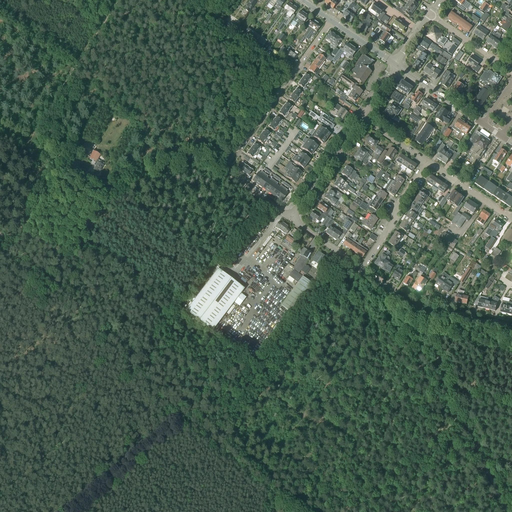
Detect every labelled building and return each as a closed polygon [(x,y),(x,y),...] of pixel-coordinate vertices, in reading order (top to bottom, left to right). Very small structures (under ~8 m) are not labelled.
[(254,0),(254,1),(251,0),(250,0),(243,9),(249,13),(258,1),(258,0),(254,0)] [(282,0),(278,0),(275,5),(279,7),(277,11),(279,12),(281,9),(280,8),(285,2),(282,0)] [(333,0),(329,7),(331,9),(332,8),(333,10),(338,4),(336,3),(338,0),(343,0),(346,2),(347,0),(333,0)] [(412,9),(414,11),(418,6),(413,2),(414,0),(408,0),(409,1),(406,5),(412,9)] [(467,10),(471,5),(464,1),(463,0),(455,0),(455,1),(459,4),(457,7),(463,12),(466,9),(467,10)] [(480,9),(485,13),(489,6),(484,2),(480,9)] [(281,17),(275,25),(278,27),(281,23),(283,19),(292,6),(288,3),(283,10),(286,12),(282,18),(281,17)] [(372,10),(381,16),(385,10),(376,4),(372,10)] [(508,11),(511,13),(511,6),(511,5),(509,4),(508,7),(504,5),(500,9),(505,13),(507,13),(508,11)] [(343,16),(347,19),(355,8),(352,6),(351,5),(343,16)] [(402,7),(398,12),(403,16),(405,13),(410,17),(414,11),(412,9),(406,5),(404,8),(402,7)] [(292,6),(283,19),(285,21),(287,18),(290,19),(297,10),(292,6)] [(355,8),(347,19),(352,22),(356,16),(354,15),(357,10),(355,8)] [(294,28),(295,28),(304,14),(300,11),(296,18),(293,22),(295,23),(292,26),(294,28)] [(452,23),(459,12),(458,11),(456,14),(452,11),(448,18),(449,19),(448,20),(452,23)] [(458,25),(463,19),(459,16),(461,14),(459,12),(452,23),(456,25),(457,24),(458,25)] [(486,13),(481,20),(484,22),(489,15),(486,13)] [(303,24),(308,17),(304,14),(295,28),(292,31),(295,32),(297,29),(299,26),(301,27),(303,23),(303,24)] [(366,23),(369,19),(369,20),(371,17),(367,14),(365,17),(366,17),(363,21),(358,27),(366,32),(370,26),(366,23)] [(506,33),(511,23),(511,20),(508,18),(506,21),(500,29),(506,33)] [(300,45),(305,38),(307,35),(316,23),(311,19),(307,26),(309,28),(307,31),(303,37),(302,37),(298,43),(300,45)] [(403,31),(407,27),(397,19),(393,24),(403,31)] [(462,30),(470,20),(468,19),(466,21),(463,19),(458,25),(459,26),(459,27),(462,30)] [(470,20),(462,30),(466,33),(467,32),(468,33),(473,26),(469,23),(471,21),(470,20)] [(235,32),(239,26),(234,23),(230,28),(235,32)] [(313,37),(316,33),(321,26),(316,23),(307,35),(305,38),(308,40),(311,36),(313,37)] [(389,33),(391,30),(391,29),(384,25),(382,28),(381,30),(383,32),(383,33),(380,38),(381,38),(380,40),(386,44),(391,37),(388,34),(389,33)] [(484,41),(489,33),(479,27),(474,34),(484,41)] [(251,38),(254,33),(248,28),(244,33),(251,38)] [(427,37),(436,43),(436,42),(439,45),(440,44),(444,46),(448,40),(444,37),(443,38),(440,36),(442,34),(433,28),(427,37)] [(328,41),(331,43),(335,36),(330,32),(325,39),(328,41)] [(496,39),(500,33),(498,32),(496,35),(493,33),(491,36),(486,42),(491,46),(496,39)] [(496,39),(491,46),(496,49),(501,43),(498,41),(500,38),(500,37),(502,34),(500,33),(496,39)] [(335,36),(331,43),(336,47),(341,40),(335,36)] [(261,37),(257,42),(263,47),(266,41),(261,37)] [(441,50),(431,43),(426,39),(423,43),(422,43),(420,45),(421,46),(426,50),(429,47),(438,54),(439,53),(441,50)] [(347,54),(351,47),(347,44),(342,50),(340,49),(339,51),(335,57),(333,59),(332,60),(333,61),(334,61),(335,61),(336,61),(337,61),(337,60),(338,60),(339,59),(339,58),(342,54),(344,52),(347,54)] [(351,47),(347,54),(350,56),(348,58),(350,60),(356,51),(351,47)] [(289,59),(294,53),(290,50),(285,56),(289,59)] [(441,50),(439,53),(449,61),(452,57),(441,50)] [(422,53),(419,51),(416,55),(419,57),(413,66),(419,70),(425,61),(424,61),(425,60),(427,61),(430,58),(422,53)] [(333,59),(326,54),(323,58),(319,55),(316,61),(321,65),(325,60),(327,62),(329,62),(330,63),(333,59)] [(371,60),(362,55),(350,71),(356,76),(354,78),(354,79),(357,81),(357,82),(358,83),(359,82),(362,85),(363,85),(363,84),(365,82),(365,81),(367,79),(367,78),(369,76),(369,75),(371,73),(371,72),(368,70),(368,69),(367,68),(369,66),(371,68),(375,62),(371,60)] [(442,67),(446,61),(439,56),(435,62),(432,60),(424,73),(435,80),(443,68),(442,67)] [(477,73),(480,68),(478,66),(480,62),(472,56),(468,62),(474,66),(472,69),(477,73)] [(318,70),(321,65),(316,61),(312,65),(318,70)] [(341,69),(344,72),(349,65),(345,62),(341,69)] [(314,75),(318,70),(312,65),(308,71),(314,75)] [(486,86),(494,74),(489,71),(489,72),(488,71),(486,71),(485,72),(480,80),(479,81),(480,84),(483,86),(484,84),(486,86)] [(451,75),(447,72),(443,77),(445,79),(442,85),(447,88),(453,80),(450,77),(451,75)] [(494,74),(486,86),(491,89),(493,86),(494,87),(496,85),(497,85),(502,78),(495,73),(494,74)] [(305,75),(302,80),(307,84),(311,79),(305,75)] [(358,97),(362,92),(355,87),(357,85),(343,75),(341,78),(352,86),(351,88),(353,90),(351,92),(358,97)] [(300,82),(298,85),(301,87),(300,89),(304,92),(306,91),(303,89),(307,84),(302,80),(300,82)] [(405,83),(402,81),(398,88),(396,87),(394,90),(396,91),(391,98),(399,104),(406,94),(408,95),(413,88),(412,88),(412,87),(410,86),(407,85),(408,84),(405,82),(405,83)] [(461,84),(460,83),(458,82),(452,91),(458,96),(464,88),(465,89),(467,87),(465,86),(467,84),(463,82),(461,84)] [(489,93),(491,89),(486,86),(484,89),(483,88),(481,90),(479,93),(480,93),(472,104),(480,109),(490,93),(489,93)] [(295,91),(293,95),(298,99),(302,94),(306,96),(307,95),(304,92),(300,89),(299,91),(298,91),(296,89),(295,91)] [(351,92),(348,90),(346,93),(346,95),(345,96),(343,94),(339,91),(337,94),(341,97),(345,100),(346,100),(348,98),(355,103),(358,97),(351,92)] [(414,95),(412,94),(405,104),(409,106),(412,101),(416,104),(423,95),(417,91),(415,95),(415,94),(414,95)] [(293,95),(289,100),(294,104),(298,99),(293,95)] [(428,112),(430,110),(433,112),(433,111),(435,112),(439,107),(434,104),(434,105),(427,100),(425,99),(422,104),(423,105),(422,108),(422,109),(423,110),(423,111),(424,112),(425,112),(426,112),(427,112),(428,112)] [(341,108),(336,105),(331,101),(328,105),(331,107),(335,110),(338,112),(345,117),(348,113),(341,108)] [(282,108),(288,113),(292,107),(286,103),(282,108)] [(402,110),(394,104),(393,107),(390,105),(387,110),(396,116),(397,116),(402,110)] [(413,113),(418,117),(420,114),(419,113),(421,110),(417,107),(413,113)] [(284,118),(288,113),(282,108),(279,114),(284,118)] [(435,114),(438,116),(436,119),(443,123),(443,121),(448,124),(451,119),(447,117),(449,113),(448,113),(448,112),(445,110),(445,111),(442,109),(439,114),(437,112),(435,114)] [(393,120),(396,116),(387,110),(384,114),(393,120)] [(318,118),(311,112),(308,116),(316,121),(317,119),(318,118)] [(345,117),(338,112),(337,113),(336,112),(335,114),(336,115),(335,116),(342,121),(345,117)] [(332,122),(332,120),(322,113),(319,118),(318,118),(317,119),(320,121),(332,129),(335,124),(332,122)] [(421,119),(418,117),(413,113),(409,118),(418,124),(421,119)] [(272,122),(278,126),(282,121),(276,117),(272,122)] [(459,133),(466,124),(459,119),(456,124),(455,126),(454,125),(452,128),(459,133)] [(297,129),(302,122),(299,120),(293,127),(297,129)] [(274,131),(278,126),(272,122),(268,127),(274,131)] [(319,126),(315,131),(317,132),(317,133),(327,139),(328,139),(330,136),(330,135),(330,134),(325,130),(326,128),(324,127),(321,124),(320,124),(319,126)] [(460,133),(459,135),(456,138),(461,141),(463,137),(460,136),(462,132),(466,135),(471,127),(467,124),(466,124),(459,133),(460,133)] [(434,134),(436,131),(427,125),(416,141),(422,146),(425,142),(425,143),(428,140),(427,139),(431,132),(434,134)] [(410,138),(415,130),(412,128),(407,136),(410,138)] [(443,136),(447,139),(452,132),(447,129),(445,132),(443,135),(443,136)] [(261,135),(266,139),(270,134),(265,130),(261,135)] [(275,135),(280,139),(281,137),(283,134),(280,132),(279,130),(277,133),(275,135)] [(311,136),(310,138),(311,139),(316,143),(317,140),(321,143),(323,144),(324,143),(324,144),(326,141),(327,141),(326,140),(327,139),(317,133),(317,132),(315,131),(312,136),(311,136)] [(490,141),(477,132),(475,134),(474,134),(469,141),(470,141),(468,144),(468,143),(462,151),(470,157),(473,153),(481,158),(486,151),(484,151),(489,144),(488,143),(490,141)] [(268,141),(266,139),(261,135),(257,140),(263,144),(265,141),(267,143),(268,141)] [(375,147),(379,142),(377,141),(369,136),(366,141),(375,147)] [(305,144),(315,151),(318,147),(308,140),(305,144)] [(251,149),(258,155),(260,152),(258,151),(260,148),(254,144),(251,149)] [(311,156),(315,151),(305,144),(302,149),(311,156)] [(441,162),(447,153),(445,152),(446,149),(444,148),(445,146),(442,144),(437,151),(440,153),(437,158),(441,162)] [(376,149),(372,146),(370,149),(379,156),(383,151),(377,147),(376,149)] [(363,151),(360,149),(357,153),(366,160),(372,152),(365,148),(363,151)] [(391,161),(396,152),(390,148),(387,153),(384,151),(381,155),(377,162),(380,164),(385,158),(385,157),(391,161)] [(257,157),(258,155),(251,149),(247,154),(252,158),(253,158),(255,155),(257,157)] [(501,162),(507,154),(500,149),(496,156),(493,160),(500,165),(501,162)] [(99,173),(103,166),(98,163),(99,161),(97,160),(100,155),(93,152),(89,159),(96,162),(94,165),(96,166),(94,170),(99,173)] [(447,153),(441,162),(446,165),(450,159),(454,162),(458,155),(454,152),(451,156),(447,153)] [(300,153),(297,157),(307,164),(310,160),(300,153)] [(354,158),(364,165),(368,161),(366,160),(357,153),(356,154),(355,154),(354,156),(354,157),(354,158)] [(401,165),(406,159),(400,155),(396,162),(401,165)] [(295,156),(292,160),(294,162),(304,169),(307,164),(297,157),(295,156)] [(406,169),(411,162),(406,159),(401,165),(406,169)] [(411,162),(406,169),(412,173),(416,166),(411,162)] [(243,173),(247,167),(242,163),(238,169),(243,173)] [(291,165),(288,170),(289,171),(299,178),(302,173),(294,167),(291,165)] [(344,170),(356,178),(358,176),(355,174),(356,173),(353,171),(347,166),(344,170)] [(247,167),(243,173),(248,177),(252,171),(247,167)] [(481,172),(490,177),(492,174),(484,168),(481,172)] [(355,182),(356,179),(356,178),(344,170),(341,174),(345,177),(351,180),(352,179),(355,182)] [(289,171),(286,174),(288,175),(286,177),(295,183),(298,180),(299,178),(289,171)] [(375,178),(379,180),(383,173),(380,171),(375,178)] [(257,184),(265,174),(261,172),(260,173),(259,172),(252,181),(257,184)] [(262,188),(268,179),(267,178),(268,177),(265,174),(257,184),(262,188)] [(484,190),(491,180),(490,180),(489,182),(484,179),(486,177),(482,174),(475,184),(484,190)] [(375,179),(369,176),(366,181),(372,185),(375,179)] [(433,187),(437,180),(432,176),(427,183),(433,187)] [(394,182),(401,187),(404,181),(397,177),(394,182)] [(348,190),(351,192),(352,190),(347,186),(348,185),(345,183),(338,178),(336,182),(348,190)] [(268,179),(262,188),(267,191),(274,181),(271,179),(270,180),(268,179)] [(401,187),(394,182),(391,180),(387,185),(397,192),(401,187)] [(438,190),(443,184),(437,180),(433,187),(438,190)] [(493,196),(498,188),(496,187),(493,185),(494,183),(491,180),(484,190),(493,196)] [(272,195),(278,186),(276,185),(278,184),(274,181),(267,191),(272,195)] [(343,191),(346,193),(348,190),(336,182),(333,186),(336,188),(342,192),(343,191)] [(443,184),(438,190),(443,194),(448,187),(443,184)] [(393,197),(397,192),(387,185),(384,191),(393,197)] [(278,186),(272,195),(277,198),(284,188),(281,186),(280,187),(278,186)] [(501,202),(507,194),(502,191),(503,189),(502,188),(500,186),(499,186),(498,188),(493,196),(501,202)] [(284,188),(277,198),(282,202),(288,193),(286,192),(287,190),(284,188)] [(333,193),(329,191),(327,195),(337,202),(342,196),(335,192),(333,193)] [(376,196),(383,201),(387,195),(380,191),(376,196)] [(440,204),(439,206),(442,208),(447,201),(448,201),(449,202),(452,204),(459,194),(453,191),(450,196),(447,200),(444,198),(444,199),(440,204)] [(426,204),(430,199),(427,197),(421,192),(417,198),(424,202),(426,204)] [(508,192),(507,194),(501,202),(510,208),(511,205),(511,197),(510,197),(511,195),(508,192)] [(459,194),(452,204),(455,206),(458,208),(459,205),(461,203),(464,198),(459,194)] [(337,206),(339,203),(337,202),(327,195),(324,198),(330,203),(331,201),(337,206)] [(379,206),(383,201),(376,196),(373,202),(371,200),(379,206)] [(422,205),(424,202),(417,198),(413,203),(423,210),(425,208),(422,205)] [(376,211),(379,206),(371,200),(370,203),(371,204),(369,207),(362,202),(361,205),(367,209),(370,211),(372,209),(376,211)] [(473,214),(478,207),(469,201),(464,208),(463,210),(466,213),(468,210),(473,214)] [(321,203),(317,208),(324,213),(322,214),(322,215),(326,217),(330,220),(331,220),(332,218),(328,215),(331,210),(328,208),(321,203)] [(354,212),(358,206),(353,203),(350,209),(354,212)] [(423,210),(413,203),(410,208),(417,213),(418,211),(421,212),(423,209),(423,210)] [(458,208),(452,215),(455,217),(462,207),(459,205),(458,208)] [(310,216),(313,218),(316,220),(319,222),(321,220),(322,218),(323,219),(324,220),(322,223),(323,226),(325,227),(327,224),(330,220),(326,217),(322,215),(320,214),(319,215),(313,211),(310,216)] [(406,217),(416,223),(418,221),(416,220),(418,217),(410,211),(406,217)] [(487,220),(490,216),(483,211),(480,216),(481,216),(477,221),(483,225),(487,220)] [(458,213),(452,223),(460,228),(466,220),(468,222),(471,218),(463,213),(461,216),(458,213)] [(367,221),(374,225),(377,220),(370,215),(367,221)] [(414,226),(416,223),(406,217),(403,222),(410,226),(410,227),(411,228),(413,226),(414,226)] [(342,228),(344,229),(347,231),(352,224),(347,220),(342,228)] [(362,226),(364,226),(370,231),(374,225),(367,221),(366,220),(365,220),(364,221),(363,222),(362,223),(362,224),(362,225),(362,226)] [(500,222),(496,220),(492,226),(491,225),(488,229),(485,234),(490,237),(491,235),(493,232),(494,231),(496,229),(500,222)] [(281,224),(279,222),(275,227),(283,233),(285,232),(287,233),(289,230),(287,229),(288,227),(282,223),(281,224)] [(410,227),(410,226),(403,222),(399,227),(406,232),(408,233),(409,231),(408,230),(410,227)] [(500,231),(501,229),(500,229),(503,225),(500,222),(496,229),(494,231),(493,232),(491,235),(490,237),(491,238),(485,248),(490,251),(496,241),(494,240),(499,232),(499,230),(500,231)] [(328,229),(325,233),(331,237),(335,231),(330,227),(330,226),(327,224),(325,227),(328,229)] [(354,224),(350,230),(354,233),(358,227),(354,224)] [(335,231),(331,237),(336,241),(341,234),(335,231)] [(392,238),(399,242),(402,238),(405,240),(407,237),(401,233),(400,235),(396,232),(392,238)] [(458,242),(445,233),(440,241),(453,250),(458,242)] [(352,241),(350,239),(352,236),(350,234),(343,245),(347,248),(352,241)] [(288,235),(285,240),(287,242),(286,244),(290,246),(291,244),(294,240),(288,235)] [(352,251),(357,244),(355,242),(357,239),(355,237),(352,241),(347,248),(352,251)] [(360,246),(364,240),(361,238),(357,244),(352,251),(357,255),(362,247),(360,246)] [(401,243),(399,242),(392,238),(389,243),(396,248),(396,247),(398,248),(401,243)] [(271,245),(285,255),(289,250),(275,240),(271,245)] [(362,247),(357,255),(362,258),(367,251),(362,247)] [(496,248),(491,255),(496,259),(501,252),(496,248)] [(300,258),(292,269),(299,273),(308,260),(312,254),(311,253),(310,252),(309,251),(308,251),(303,249),(299,255),(301,256),(300,257),(300,258)] [(320,267),(326,258),(318,252),(312,261),(320,267)] [(377,263),(376,265),(376,266),(378,267),(379,267),(380,268),(385,261),(385,260),(387,258),(388,256),(386,254),(384,253),(381,256),(380,258),(377,263)] [(459,257),(454,253),(450,259),(455,262),(459,257)] [(385,261),(380,268),(382,269),(382,270),(383,271),(384,270),(385,271),(385,270),(386,271),(389,273),(393,267),(389,264),(387,263),(390,259),(389,259),(389,258),(390,257),(388,256),(387,258),(385,260),(385,261)] [(469,267),(477,273),(481,267),(473,262),(469,267)] [(301,272),(300,274),(304,277),(305,275),(306,275),(310,269),(305,265),(301,271),(301,272)] [(399,281),(404,273),(401,270),(402,268),(400,266),(393,277),(399,281)] [(461,280),(460,281),(463,284),(472,270),(468,268),(461,280)] [(212,331),(240,294),(244,289),(218,269),(186,311),(212,331)] [(489,275),(481,270),(479,273),(487,278),(489,275)] [(293,271),(289,277),(297,283),(302,277),(293,271)] [(413,280),(417,274),(415,272),(412,276),(411,276),(408,276),(403,284),(408,287),(413,280)] [(449,277),(446,275),(444,273),(441,276),(436,284),(439,286),(438,287),(442,289),(448,279),(449,277)] [(416,291),(425,277),(422,275),(417,282),(413,289),(416,291)] [(283,311),(285,309),(292,314),(313,285),(302,277),(281,306),(282,307),(280,309),(283,311)] [(425,277),(416,291),(420,293),(424,287),(429,279),(425,277)] [(453,291),(458,284),(460,281),(461,280),(458,278),(454,285),(448,280),(449,279),(448,279),(442,289),(445,291),(448,293),(450,290),(453,291)] [(471,289),(477,280),(475,278),(470,285),(469,285),(468,287),(471,289)] [(463,296),(464,292),(458,290),(457,295),(457,294),(455,302),(461,303),(463,296)] [(486,301),(486,299),(485,298),(481,297),(479,296),(475,302),(479,303),(478,307),(483,309),(485,301),(486,301)] [(497,304),(497,303),(499,300),(495,296),(492,301),(491,303),(489,310),(495,312),(497,304)] [(500,313),(506,314),(508,307),(508,305),(509,302),(511,299),(503,298),(503,301),(500,313)]
